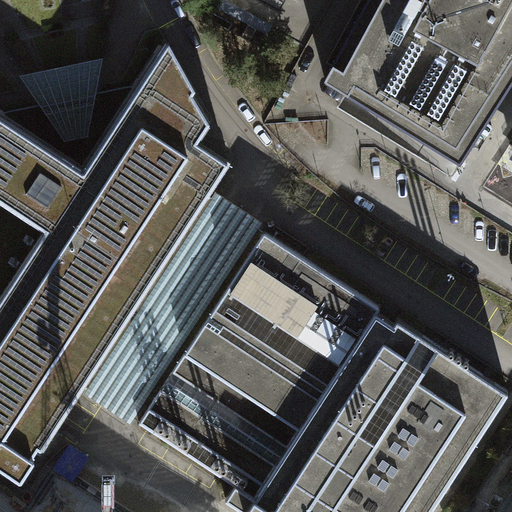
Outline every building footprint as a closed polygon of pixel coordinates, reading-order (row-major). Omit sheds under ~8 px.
[(511,0),(363,0),(321,80),(456,163),(511,76),(511,0)] [(0,468),(16,479),(32,457),(29,454),(38,440),(43,443),(81,385),(205,197),(227,163),(194,141),(206,122),(189,93),(191,90),(164,41),(160,47),(154,44),(127,85),(92,93),(35,105),(0,112),(0,111),(0,468)] [(99,57),(14,75),(35,105),(92,93),(99,57)] [(207,198),(205,197),(81,385),(135,420),(258,232),(254,229),(258,223),(211,192),(207,198)] [(260,230),(258,232),(135,420),(133,422),(229,484),(219,499),(239,511),(425,511),(505,391),(393,317),(390,322),(374,312),(377,307),(260,230)]
